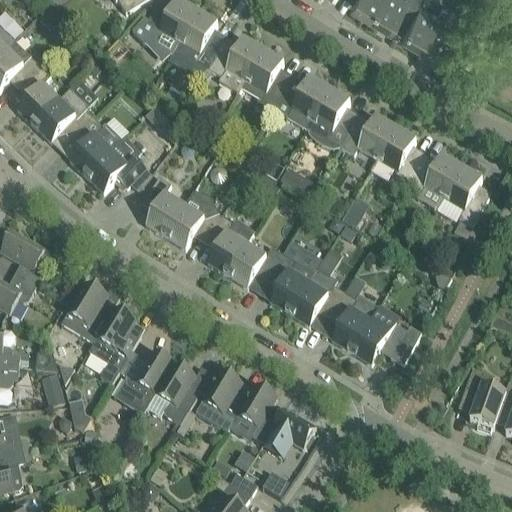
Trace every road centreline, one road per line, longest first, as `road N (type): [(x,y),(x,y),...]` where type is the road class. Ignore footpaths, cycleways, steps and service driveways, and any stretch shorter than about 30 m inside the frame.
road 1 (residential): [(347,411),(331,391),(104,249),(13,175)]
road 2 (residential): [(511,141),(278,0)]
road 3 (residential): [(511,492),(347,411)]
